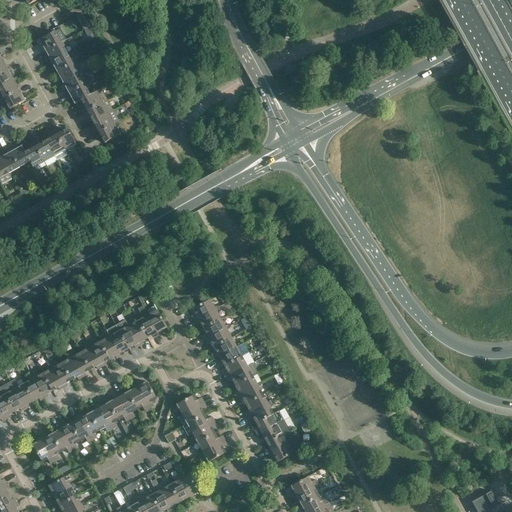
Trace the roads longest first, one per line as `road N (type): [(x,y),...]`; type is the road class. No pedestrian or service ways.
road 1 (trunk): [(287,151),(424,354),(458,385),(511,405)]
road 2 (trunk): [(511,353),(467,351),(437,334),(304,142)]
road 3 (secondary): [(0,306),(223,182)]
road 4 (secondary): [(366,100),(511,23)]
road 5 (residential): [(6,441),(140,362)]
road 6 (residential): [(286,511),(208,378)]
